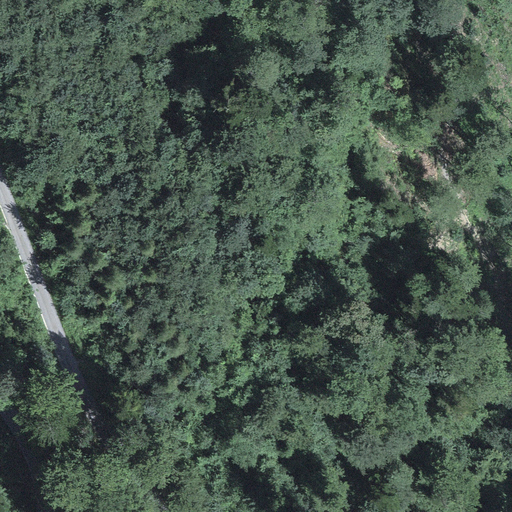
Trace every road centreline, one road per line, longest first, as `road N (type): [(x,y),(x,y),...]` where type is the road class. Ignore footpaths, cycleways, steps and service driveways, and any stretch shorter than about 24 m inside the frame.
road 1 (track): [(158,511),(87,409),(0,186)]
road 2 (track): [(0,401),(18,422),(40,480),(42,511)]
